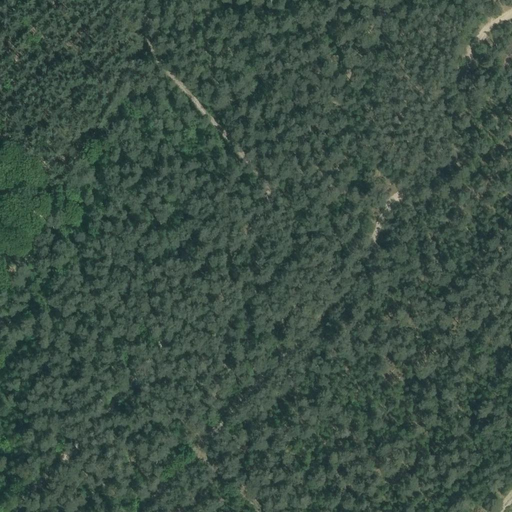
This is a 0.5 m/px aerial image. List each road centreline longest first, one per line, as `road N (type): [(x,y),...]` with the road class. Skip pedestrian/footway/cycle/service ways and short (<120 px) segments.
road 1 (track): [(386,0),(336,105),(264,179),(270,196),(258,220),(156,355),(13,511)]
road 2 (track): [(146,0),(147,37),(173,79),(264,179)]
